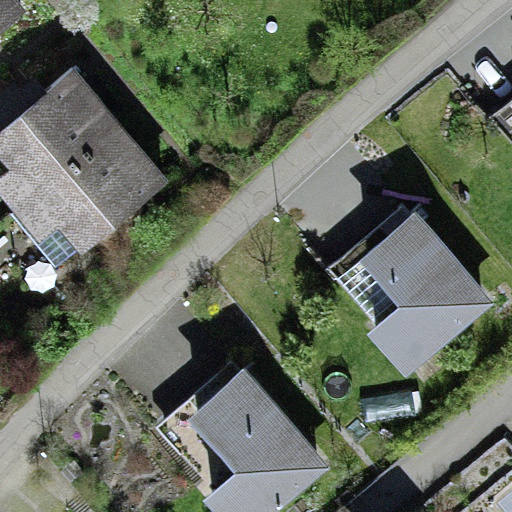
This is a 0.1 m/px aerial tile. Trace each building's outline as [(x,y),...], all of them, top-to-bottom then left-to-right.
[(0,0),(0,21),(20,5),(15,0),(0,0)] [(0,127),(0,141),(39,188),(118,122),(73,68),(33,101),(22,89),(5,90),(0,93),(0,119),(4,124),(0,127)] [(511,114),(499,126),(511,140),(511,114)] [(162,175),(118,122),(39,188),(12,210),(57,264),(162,175)] [(483,297),(412,211),(367,248),(369,251),(338,276),(376,323),(375,324),(405,361),(483,297)] [(258,511),(318,461),(241,371),(165,436),(230,511),(258,511)]
